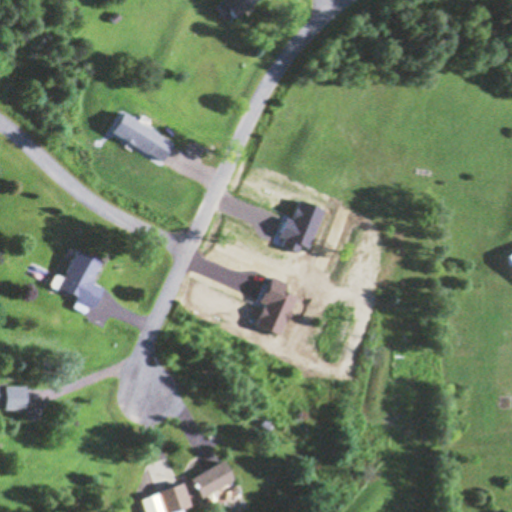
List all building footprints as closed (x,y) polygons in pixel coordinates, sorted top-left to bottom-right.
[(221,0),(215,4),(222,15),(230,9),(234,15),(257,0),(221,0)] [(100,260),(76,248),(56,290),(93,307),(102,287),(90,282),(100,260)] [(0,406),(22,406),(22,383),(0,382),(0,406)] [(233,477),(222,459),(191,478),(202,497),(233,477)] [(139,496),(143,511),(188,511),(192,511),(183,483),(139,496)]
